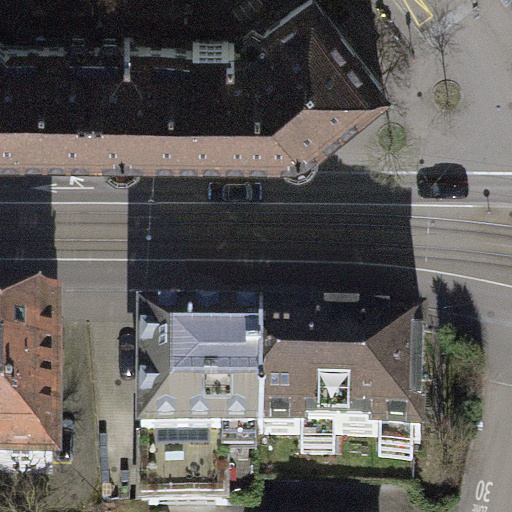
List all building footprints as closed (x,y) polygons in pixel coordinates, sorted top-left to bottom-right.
[(0,0),(0,138),(93,139),(93,0),(0,0)] [(93,0),(93,139),(299,140),(379,76),(320,0),(93,0)] [(54,323),(0,322),(0,469),(54,470),(54,323)] [(262,481),(263,324),(142,323),(141,499),(149,499),(262,500),(262,481)] [(422,445),(422,325),(263,324),(262,481),(409,482),(410,445),(422,445)] [(141,499),(103,499),(104,511),(149,511),(149,499),(141,499)]
